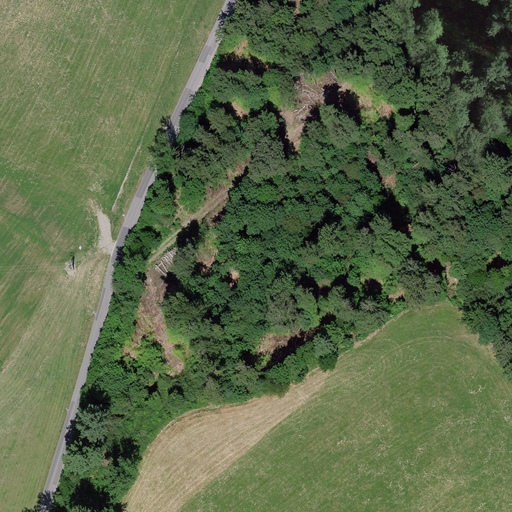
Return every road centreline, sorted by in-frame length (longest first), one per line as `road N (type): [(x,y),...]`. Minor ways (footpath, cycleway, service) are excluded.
road 1 (tertiary): [(233,0),(121,246),(43,511)]
road 2 (track): [(112,278),(184,228),(407,0)]
